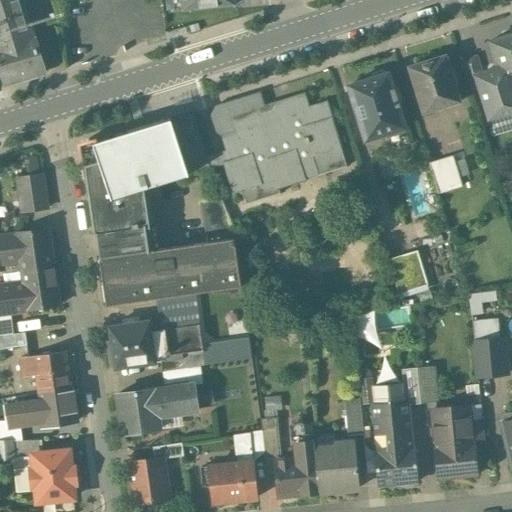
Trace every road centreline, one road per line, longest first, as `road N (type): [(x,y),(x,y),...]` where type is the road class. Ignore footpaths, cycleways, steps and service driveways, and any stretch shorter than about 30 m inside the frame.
road 1 (residential): [(47,108),(114,511)]
road 2 (tertiary): [(292,30),(47,108)]
